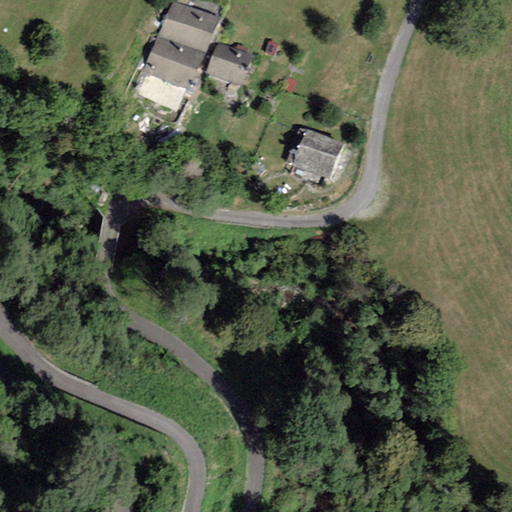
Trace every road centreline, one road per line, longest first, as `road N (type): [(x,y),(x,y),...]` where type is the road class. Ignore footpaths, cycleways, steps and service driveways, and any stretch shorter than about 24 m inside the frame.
road 1 (track): [(246,511),(258,453),(249,428),(192,358),(156,332),(112,281),(109,235),(119,212),(131,207),(240,226),(312,222),(346,210),(423,0)]
road 2 (track): [(0,323),(42,365),(97,396),(167,418),(193,443),(200,471),(192,511)]
road 3 (track): [(122,511),(134,484),(126,456),(0,377)]
